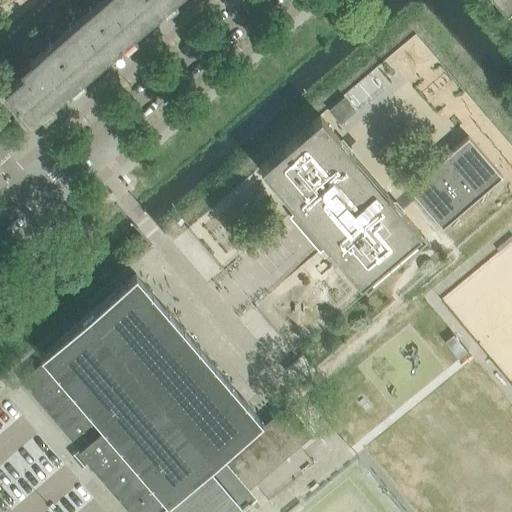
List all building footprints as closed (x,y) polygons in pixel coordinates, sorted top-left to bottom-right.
[(103,0),(33,61),(28,56),(19,64),(19,65),(23,70),(3,87),(28,117),(66,85),(131,29),(164,0),(103,0)] [(511,0),(499,0),(509,12),(511,9),(511,0)] [(317,234),(326,244),(366,291),(426,239),(319,115),(259,166),(295,208),(304,218),(298,223),(312,239),(317,234)] [(467,135),(407,187),(442,227),(502,175),(467,135)] [(261,419),(246,402),(135,273),(40,355),(43,359),(20,379),(79,449),(77,451),(86,461),(88,459),(122,498),(133,511),(225,511),(236,503),(229,496),(239,487),(242,490),(255,478),(261,473),(294,445),(292,442),(306,430),(286,407),(265,425),(261,419)]
